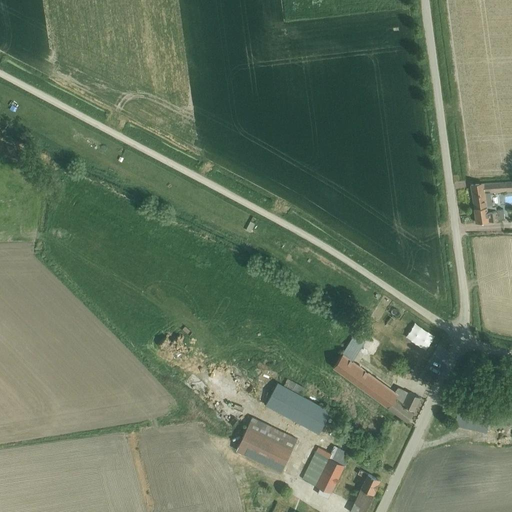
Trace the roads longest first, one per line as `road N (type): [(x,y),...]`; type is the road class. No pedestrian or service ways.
road 1 (unclassified): [(465,339),(302,230),(0,69)]
road 2 (unclassified): [(465,339),(425,0)]
road 3 (unclassified): [(439,389),(380,511)]
